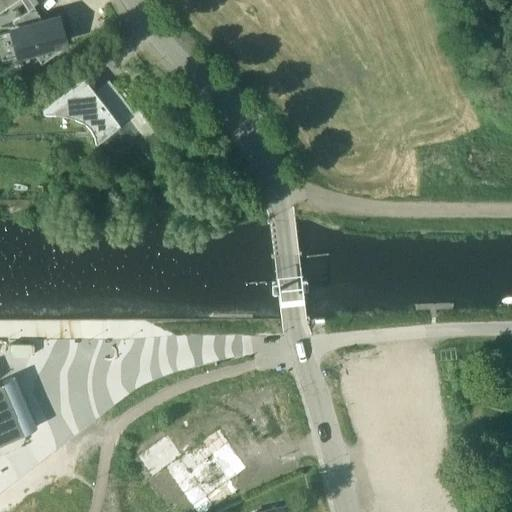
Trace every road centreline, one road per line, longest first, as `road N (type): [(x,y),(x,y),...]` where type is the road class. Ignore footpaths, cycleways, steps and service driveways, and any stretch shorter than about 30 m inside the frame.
road 1 (tertiary): [(302,346),(270,168),(247,125),(168,50),(130,0)]
road 2 (unclassified): [(302,346),(424,330),(511,329)]
road 3 (tertiary): [(348,511),(302,346)]
